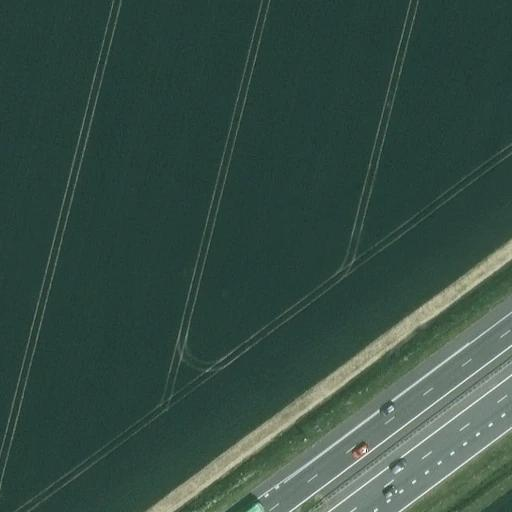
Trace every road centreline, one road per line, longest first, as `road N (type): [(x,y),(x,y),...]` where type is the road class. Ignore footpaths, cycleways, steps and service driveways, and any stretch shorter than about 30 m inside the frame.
road 1 (motorway): [(511,328),(267,511)]
road 2 (motorway): [(350,511),(511,390)]
